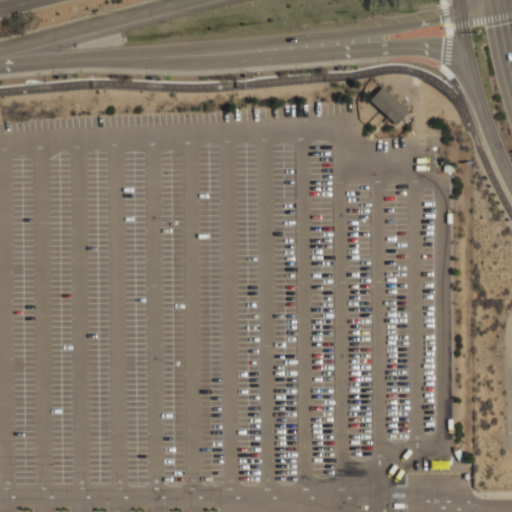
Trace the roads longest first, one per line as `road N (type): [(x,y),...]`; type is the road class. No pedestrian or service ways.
road 1 (primary): [(0,47),(188,0)]
road 2 (primary): [(181,54),(368,37)]
road 3 (primary): [(0,57),(181,54)]
road 4 (secondary): [(460,14),(477,97),(511,185)]
road 5 (primary): [(368,37),(504,3)]
road 6 (primary): [(368,37),(448,55),(477,97)]
